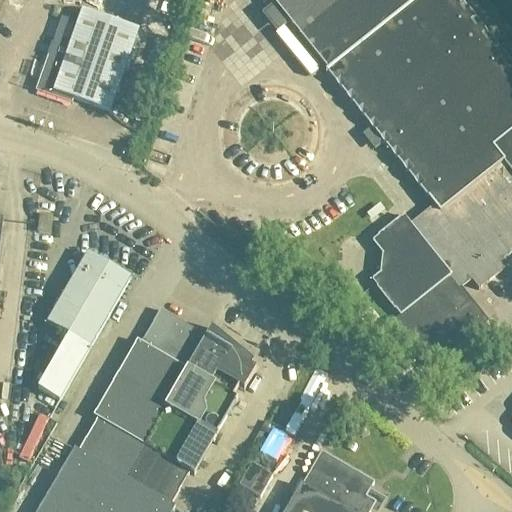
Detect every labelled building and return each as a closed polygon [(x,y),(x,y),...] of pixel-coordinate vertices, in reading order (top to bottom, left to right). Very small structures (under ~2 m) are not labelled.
[(435,210),(411,228),(404,219),(372,244),(373,245),(374,244),(385,257),(382,277),(373,284),(372,283),(371,284),(399,319),(404,315),(422,337),(411,346),(431,370),(488,324),(456,285),(466,277),(478,292),(504,272),(498,265),(511,254),(511,70),(456,0),(268,0),(327,74),(325,75),(326,76),(328,75),(435,210)] [(110,115),(138,34),(82,14),(78,25),(62,19),(36,93),(72,106),(73,102),(110,115)] [(249,38),(217,83),(229,92),(261,47),(249,38)] [(39,216),(38,233),(50,234),(52,218),(39,216)] [(68,338),(37,391),(58,403),(130,281),(87,256),(47,326),(68,338)] [(193,477),(237,402),(233,399),(238,390),(243,393),(255,372),(250,369),(253,365),(210,330),(205,339),(160,312),(140,345),(136,343),(92,418),(96,421),(95,423),(77,453),(73,451),(37,511),(172,511),(174,509),(170,507),(187,477),(188,475),(193,477)] [(371,511),(375,506),(365,500),(374,486),(321,455),(287,511),(371,511)]
